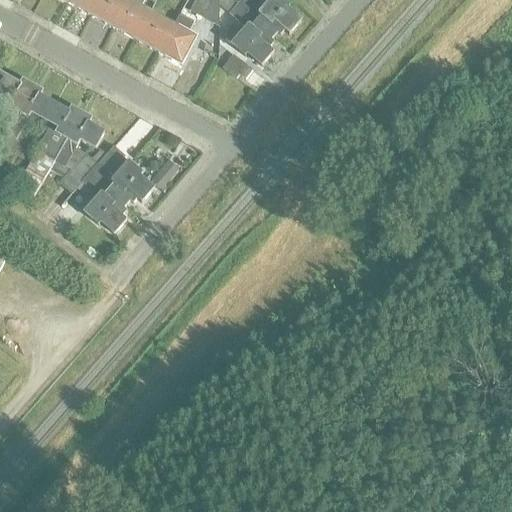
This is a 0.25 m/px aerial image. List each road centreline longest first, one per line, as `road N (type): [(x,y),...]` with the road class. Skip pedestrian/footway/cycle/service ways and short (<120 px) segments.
road 1 (residential): [(0,16),(233,146)]
road 2 (residential): [(233,146),(361,0)]
road 3 (residential): [(114,287),(233,146)]
road 4 (track): [(0,212),(114,287)]
